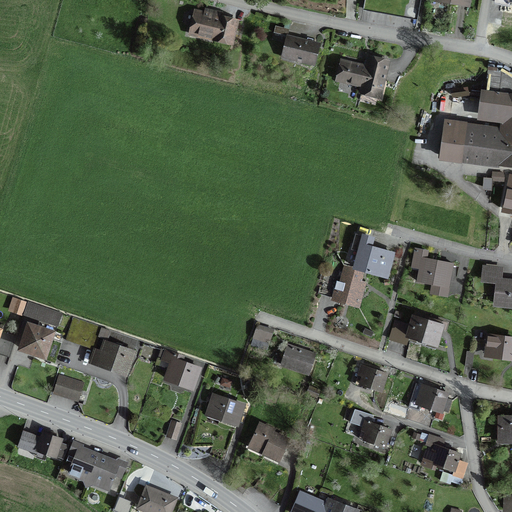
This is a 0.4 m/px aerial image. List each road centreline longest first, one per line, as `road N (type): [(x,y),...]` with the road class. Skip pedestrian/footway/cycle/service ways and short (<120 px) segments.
road 1 (residential): [(511,59),(229,0)]
road 2 (primary): [(243,511),(170,463),(0,396)]
road 3 (residential): [(256,316),(464,386)]
road 4 (residential): [(492,511),(478,485),(464,386)]
road 5 (residential): [(391,229),(511,261)]
